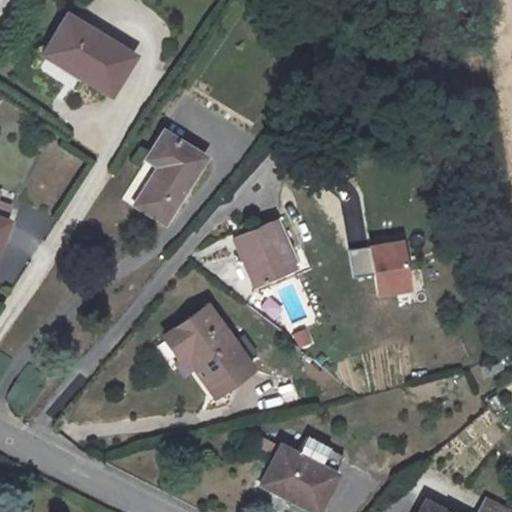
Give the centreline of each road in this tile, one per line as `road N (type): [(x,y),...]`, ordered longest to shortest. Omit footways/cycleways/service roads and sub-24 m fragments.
road 1 (unknown): [(0,325),(89,185),(144,62),(142,38),(103,7)]
road 2 (residential): [(0,435),(153,511)]
